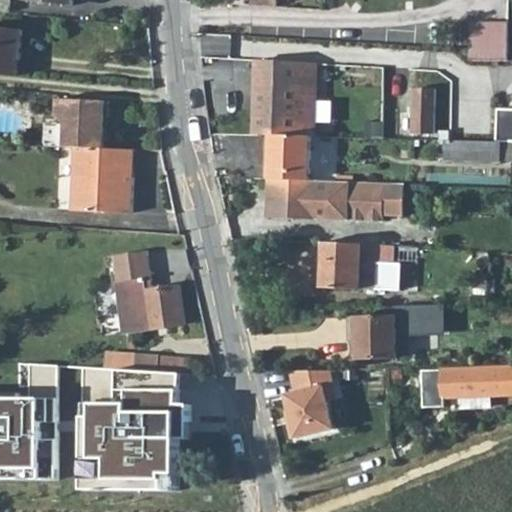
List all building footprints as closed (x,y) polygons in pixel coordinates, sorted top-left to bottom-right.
[(0,0),(0,11),(11,13),(12,0),(0,0)] [(473,24),(472,48),(471,61),(508,61),(508,23),(473,24)] [(0,27),(0,75),(20,78),(24,30),(0,27)] [(256,109),(256,134),(271,134),(312,135),(314,85),(307,85),(309,63),(256,60),(256,86),(255,86),(254,109),(256,109)] [(436,88),(415,87),(414,132),(435,133),(436,88)] [(76,148),(106,150),(107,120),(113,120),(114,103),(61,100),(60,116),(68,128),(67,148),(76,148)] [(68,128),(60,116),(49,116),(48,147),(67,148),(68,128)] [(311,180),(312,135),(271,134),(270,179),(311,180)] [(504,162),(505,141),(471,139),(445,140),(444,161),(504,162)] [(131,168),(133,151),(106,150),(76,148),(73,209),(132,213),(135,178),(128,177),(129,168),(131,168)] [(405,215),(406,183),(311,180),(270,179),(269,217),(385,220),(385,214),(405,215)] [(139,243),(140,232),(118,230),(118,235),(123,236),(123,242),(139,243)] [(171,265),(192,262),(186,235),(165,234),(171,265)] [(385,262),(396,263),(396,244),(363,243),(326,241),(325,287),(384,289),(385,262)] [(148,250),(115,255),(125,331),(185,324),(179,285),(153,288),(148,250)] [(401,313),(360,315),(361,358),(402,357),(402,335),(447,332),(447,304),(401,304),(401,313)] [(106,354),(106,368),(136,370),(137,356),(106,354)] [(137,356),(136,370),(190,373),(191,359),(137,356)] [(0,482),(62,482),(61,365),(30,363),(28,402),(0,402),(0,482)] [(511,367),(422,370),(422,389),(442,388),(442,397),(459,397),(491,396),(511,395),(511,367)] [(88,494),(185,494),(183,445),(195,444),(194,409),(185,409),(184,377),(85,369),(88,494)] [(330,369),(288,370),(293,391),(284,393),(287,409),(290,420),(286,421),(290,438),(334,427),(327,400),(337,398),(330,369)] [(491,410),(491,396),(459,397),(460,410),(491,410)] [(404,444),(395,447),(397,454),(407,450),(404,444)]
